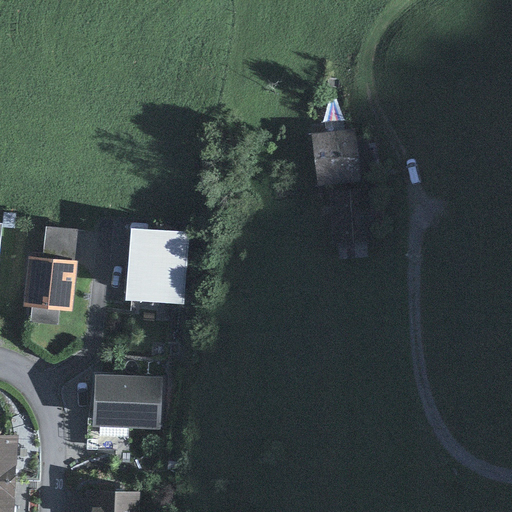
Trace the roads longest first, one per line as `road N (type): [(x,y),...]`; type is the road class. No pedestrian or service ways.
road 1 (track): [(511,473),(465,456),(437,417),(421,367),(413,183),(372,94),(369,60),(378,33),(409,0)]
road 2 (residential): [(53,511),(56,424),(45,383),(0,352)]
